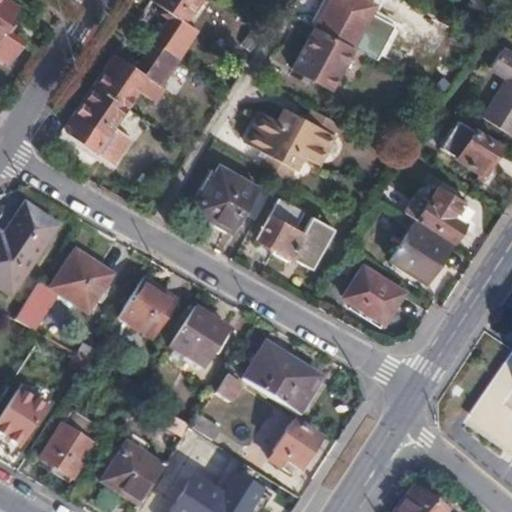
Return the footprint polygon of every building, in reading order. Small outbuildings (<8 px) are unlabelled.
[(8,0),(0,0),(0,58),(7,64),(24,40),(10,30),(5,27),(10,20),(19,7),(8,0)] [(151,40),(177,58),(187,44),(175,35),(198,0),(150,0),(151,0),(163,8),(169,13),(166,18),(151,40)] [(364,0),(326,0),(313,25),(351,47),(373,5),(364,0)] [(475,0),(473,5),(486,13),(492,0),(475,0)] [(160,13),(166,18),(169,13),(163,8),(160,13)] [(15,23),(10,20),(5,27),(10,30),(15,23)] [(351,47),(313,25),(291,67),(329,89),(351,47)] [(93,83),(127,106),(138,89),(155,101),(163,87),(159,85),(177,58),(151,40),(135,64),(133,68),(125,63),(113,55),(93,83)] [(505,79),(481,117),(509,135),(511,130),(511,56),(502,50),(490,69),(505,79)] [(128,59),(125,63),(133,68),(135,64),(128,59)] [(91,157),(127,106),(93,83),(71,116),(82,124),(90,129),(87,134),(77,148),(91,157)] [(266,153),(260,164),(280,175),(290,181),(303,157),(316,164),(338,123),(310,108),(305,119),(285,108),(279,120),(263,112),(246,142),(266,153)] [(456,119),(439,146),(482,173),(498,147),(456,119)] [(79,129),(87,134),(90,129),(82,124),(79,129)] [(244,213),(255,219),(268,196),(256,189),(256,188),(217,166),(193,210),(231,232),(244,213)] [(418,187),(404,210),(451,239),(469,210),(430,184),(425,191),(418,187)] [(303,212),(279,198),(256,238),(310,268),(332,228),(311,216),(301,233),(294,229),(303,212)] [(0,234),(0,288),(8,294),(55,225),(23,204),(2,236),(0,234)] [(414,223),(389,260),(425,282),(449,244),(414,223)] [(13,318),(33,329),(57,292),(86,311),(111,273),(75,250),(50,286),(38,279),(13,318)] [(361,266),(342,296),(382,322),(401,292),(361,266)] [(151,292),(137,283),(117,315),(150,336),(174,299),(154,286),(151,292)] [(225,327),(192,306),(168,345),(200,367),(225,327)] [(264,343),(242,378),(294,411),(302,399),(305,400),(320,377),(290,358),(289,360),(264,343)] [(88,360),(86,364),(97,370),(103,360),(92,354),(88,360)] [(511,365),(476,417),(511,441),(511,365)] [(228,375),(218,392),(231,400),(241,383),(228,375)] [(0,416),(0,433),(17,445),(44,404),(19,388),(0,416)] [(60,422),(38,456),(72,477),(94,442),(92,441),(100,428),(72,410),(63,423),(60,422)] [(318,434),(322,429),(295,411),(270,449),(272,451),(268,458),(278,464),(282,459),(296,468),(307,451),(310,453),(320,437),(318,434)] [(196,412),(188,424),(212,438),(220,427),(196,412)] [(101,480),(138,505),(158,472),(162,465),(126,441),(101,480)] [(162,465),(158,472),(170,480),(179,466),(167,458),(162,465)] [(259,511),(271,494),(257,485),(255,487),(249,483),(251,481),(236,472),(222,495),(192,477),(169,511),(259,511)] [(409,488),(402,497),(406,501),(414,491),(409,488)] [(441,511),(414,491),(406,501),(402,497),(389,511),(441,511)]
